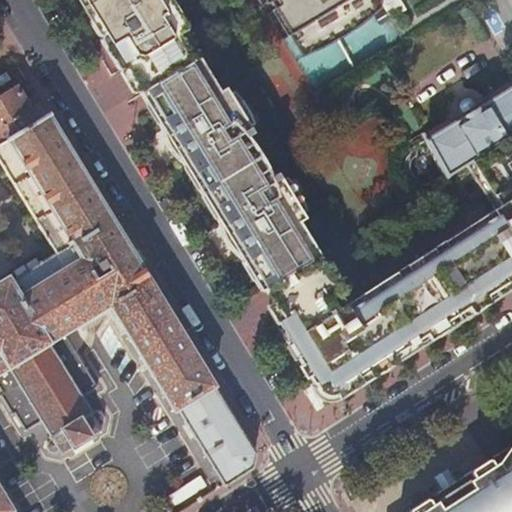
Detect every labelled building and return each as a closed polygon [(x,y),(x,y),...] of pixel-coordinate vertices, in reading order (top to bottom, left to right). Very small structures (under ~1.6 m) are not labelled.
[(177,36),(183,33),(163,0),(80,0),(94,22),(101,33),(103,36),(122,68),(137,92),(138,94),(192,61),(177,36)] [(163,0),(183,33),(185,31),(186,27),(169,0),(163,0)] [(372,21),(383,11),(376,0),(266,0),(302,58),(315,54),(330,47),(346,39),(359,31),(372,21)] [(97,36),(101,33),(94,22),(90,24),(97,36)] [(196,59),(198,58),(183,33),(177,36),(192,61),(194,60),(196,59)] [(116,70),(122,68),(103,36),(100,37),(98,41),(116,70)] [(282,277),(318,255),(298,222),(304,219),(275,173),(269,177),(245,138),(251,134),(222,89),(215,90),(196,59),(194,60),(192,61),(138,94),(140,97),(143,95),(160,123),(157,125),(182,167),(186,165),(218,217),(214,219),(240,261),(243,259),(259,285),(257,290),(258,292),(262,290),(282,277)] [(133,94),(137,92),(122,68),(118,74),(130,93),(133,94)] [(511,133),(511,80),(506,69),(478,85),(478,91),(479,94),(470,99),(466,98),(461,99),(457,102),(456,109),(447,114),(442,105),(412,122),(445,175),(469,161),(511,133)] [(239,432),(45,115),(35,122),(15,89),(0,97),(0,167),(43,238),(53,255),(8,283),(5,279),(0,282),(0,511),(10,511),(11,511),(0,493),(0,394),(0,395),(0,394),(0,399),(10,416),(13,415),(24,432),(40,423),(48,436),(47,437),(49,441),(45,447),(49,453),(53,454),(58,451),(60,455),(72,448),(73,449),(91,438),(90,436),(100,430),(97,426),(102,424),(103,422),(104,419),(100,413),(93,414),(91,410),(88,411),(80,397),(95,389),(63,336),(108,308),(171,413),(175,411),(203,455),(239,432)] [(511,133),(469,161),(492,195),(441,229),(446,236),(415,257),(456,320),(461,317),(511,286),(511,284),(511,133)] [(446,236),(441,229),(343,295),(318,255),(282,277),(262,290),(277,314),(273,316),(313,381),(323,375),(330,385),(361,365),(368,377),(395,359),(456,320),(415,257),(446,236)] [(326,404),(348,390),(355,385),(368,377),(361,365),(330,385),(323,375),(313,381),(326,404)] [(252,453),(239,432),(203,455),(222,485),(238,475),(249,468),(252,453)] [(511,511),(511,450),(509,446),(405,511),(511,511)]
